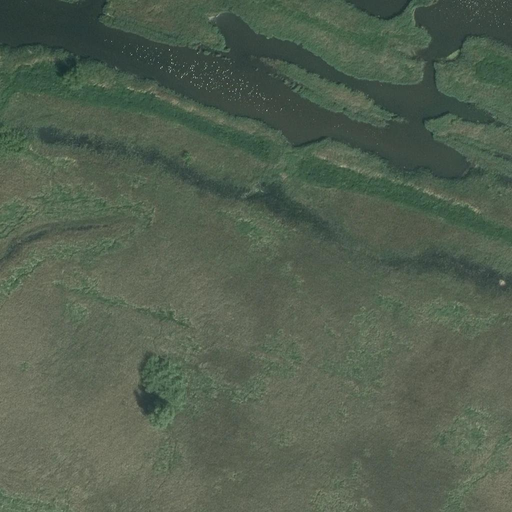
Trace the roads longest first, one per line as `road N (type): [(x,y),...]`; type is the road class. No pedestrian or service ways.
road 1 (track): [(511,234),(292,163),(165,108),(0,76)]
road 2 (track): [(511,79),(367,40),(262,0)]
